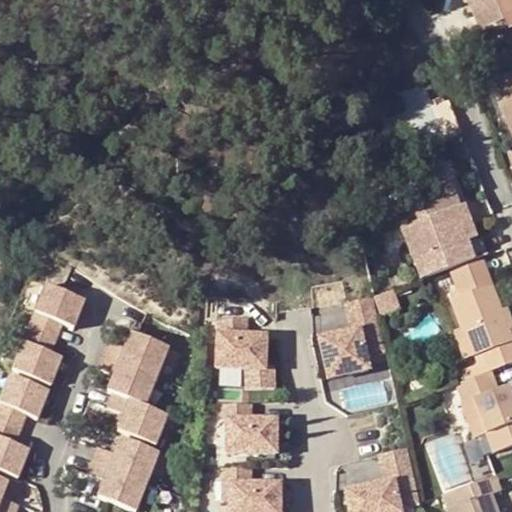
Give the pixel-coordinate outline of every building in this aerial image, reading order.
[(507,13),(511,10),(511,0),(474,0),(483,22),(507,13)] [(511,71),(495,79),(511,125),(511,71)] [(422,179),(429,176),(421,154),(413,156),(422,179)] [(425,188),(433,185),(429,176),(422,179),(425,188)] [(427,257),(433,276),(487,256),(480,237),(475,239),(468,221),(464,222),(458,209),(447,180),(433,185),(425,188),(410,194),(432,256),(427,257)] [(468,221),(463,207),(458,209),(464,222),(468,221)] [(416,261),(423,280),(433,276),(427,257),(416,261)] [(452,301),(491,286),(490,281),(450,296),(452,301)] [(466,382),(491,372),(511,364),(511,341),(502,312),(491,286),(452,301),(473,358),(483,355),(486,363),(462,372),(466,382)] [(398,311),(393,291),(375,298),(378,315),(398,311)] [(6,377),(43,392),(54,365),(43,360),(53,332),(64,337),(75,310),(38,296),(6,377)] [(373,299),(344,305),(351,332),(318,340),(327,380),(368,371),(365,359),(385,354),(373,299)] [(502,312),(511,341),(511,321),(507,310),(502,312)] [(246,391),(275,390),(274,367),(265,367),(266,337),(247,337),(247,318),(219,322),(218,335),(217,336),(216,371),(245,371),(246,391)] [(152,448),(164,418),(142,410),(165,353),(126,338),(120,353),(104,346),(93,373),(109,379),(104,394),(109,396),(104,410),(120,417),(114,433),(152,448)] [(491,372),(466,382),(458,385),(465,404),(474,401),(487,434),(494,454),(511,447),(511,396),(509,388),(499,392),(491,372)] [(0,476),(15,482),(25,454),(10,448),(20,421),(31,425),(41,397),(4,384),(0,393),(0,476)] [(463,405),(475,437),(487,434),(474,401),(465,404),(463,405)] [(251,421),(250,406),(221,407),(221,423),(226,423),(225,455),(275,455),(275,422),(251,421)] [(122,511),(135,511),(157,457),(119,442),(113,457),(97,450),(86,478),(102,484),(96,501),(122,511)] [(399,511),(399,510),(420,505),(408,449),(378,456),(384,484),(344,493),(348,511),(399,511)] [(251,471),(221,471),(222,487),(229,487),(229,503),(229,511),(279,511),(279,485),(251,486),(251,471)] [(499,493),(493,477),(443,496),(449,511),(497,511),(492,496),(499,493)] [(0,511),(14,511),(15,511),(1,506),(7,490),(0,486),(0,511)]
